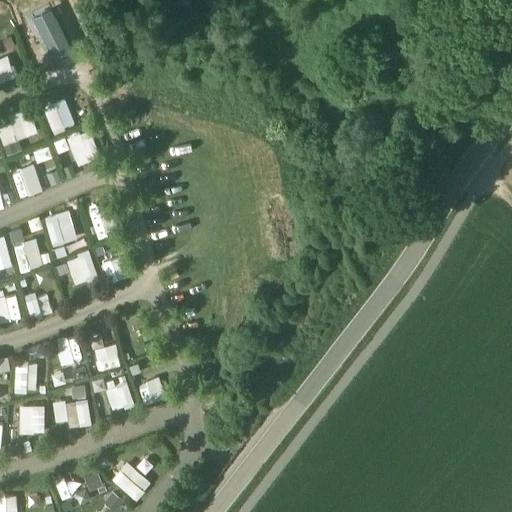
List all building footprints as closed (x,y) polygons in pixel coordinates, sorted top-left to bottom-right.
[(47,21),(25,27),(35,60),(57,54),(47,21)] [(0,80),(17,74),(9,52),(0,55),(0,80)] [(67,97),(43,105),(52,131),(75,123),(67,97)] [(0,128),(4,151),(17,149),(14,135),(38,130),(33,106),(10,111),(12,121),(0,123),(0,128)] [(66,136),(77,164),(102,155),(91,126),(66,136)] [(14,168),(20,194),(42,189),(36,163),(14,168)] [(90,217),(109,212),(104,197),(85,202),(90,217)] [(70,216),(47,223),(54,244),(77,237),(70,216)] [(14,241),(36,235),(32,222),(11,228),(14,241)] [(18,268),(42,265),(38,238),(15,241),(18,268)] [(92,250),(67,256),(73,282),(98,277),(92,250)] [(102,260),(109,282),(130,275),(123,253),(102,260)] [(0,320),(23,318),(20,295),(4,297),(3,289),(0,289),(0,320)] [(54,311),(49,289),(27,295),(32,317),(54,311)] [(96,328),(102,349),(115,345),(109,324),(96,328)] [(81,335),(59,336),(59,361),(82,361),(81,335)] [(16,360),(15,389),(36,389),(37,361),(16,360)] [(60,360),(47,363),(52,384),(65,381),(60,360)] [(85,363),(72,368),(78,380),(90,375),(85,363)] [(145,402),(167,395),(160,374),(138,381),(145,402)] [(137,402),(126,375),(104,384),(114,410),(137,402)] [(89,396),(53,400),(55,419),(69,417),(70,425),(92,422),(89,396)] [(46,430),(45,402),(21,403),(22,431),(46,430)] [(140,496),(152,475),(125,460),(113,482),(140,496)] [(112,489),(106,500),(117,507),(124,496),(112,489)] [(0,511),(17,511),(17,493),(0,494),(0,511)]
